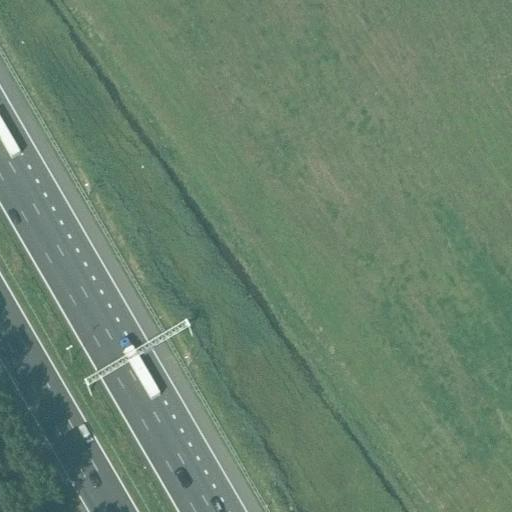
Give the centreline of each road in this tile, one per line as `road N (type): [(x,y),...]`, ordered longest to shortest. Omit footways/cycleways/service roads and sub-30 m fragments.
road 1 (motorway): [(208,511),(0,155)]
road 2 (motorway): [(0,325),(108,511)]
